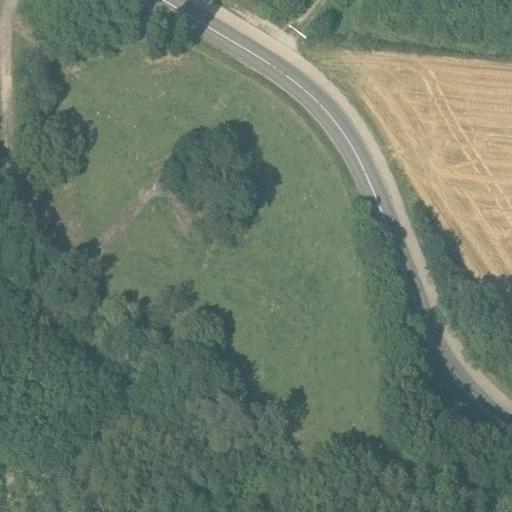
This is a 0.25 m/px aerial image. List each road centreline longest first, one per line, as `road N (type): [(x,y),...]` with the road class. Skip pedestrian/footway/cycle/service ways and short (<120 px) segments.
road 1 (tertiary): [(511,426),(456,382),(434,345),(374,189),(322,106),(260,54),(166,0)]
road 2 (track): [(12,0),(4,29),(13,177),(101,249),(168,170)]
